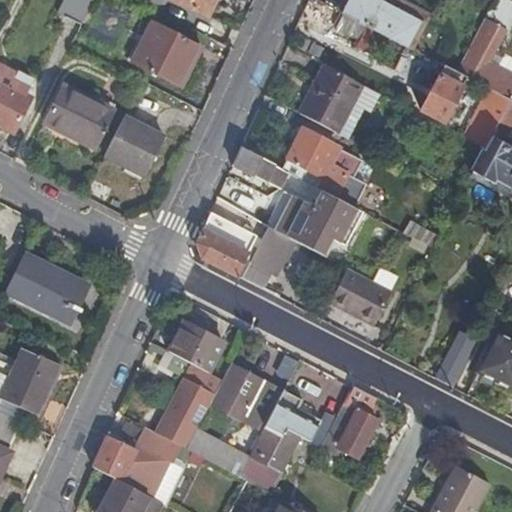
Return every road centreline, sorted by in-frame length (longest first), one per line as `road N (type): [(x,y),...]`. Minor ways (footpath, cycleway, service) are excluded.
road 1 (residential): [(159,262),(429,401)]
road 2 (unclassified): [(281,0),(159,262)]
road 3 (unclassified): [(159,262),(48,511)]
road 4 (unclassified): [(159,262),(0,180)]
road 5 (residential): [(371,511),(429,401)]
